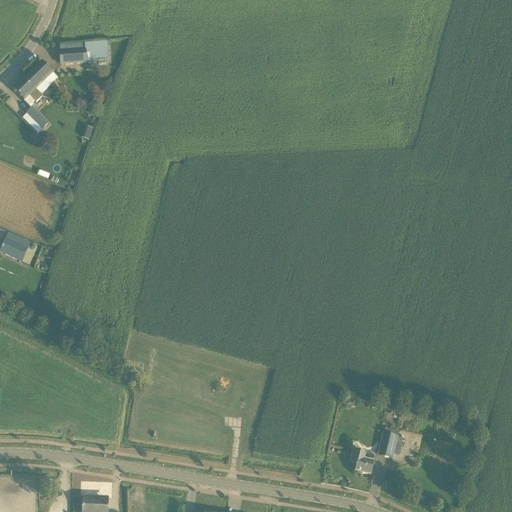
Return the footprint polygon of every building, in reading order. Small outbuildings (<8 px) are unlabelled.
[(108,60),(107,42),(59,46),(60,65),(86,63),(86,61),(108,60)] [(41,98),(42,97),(40,95),(50,86),(45,81),(52,74),(54,71),(49,66),(47,69),(41,62),(23,79),(35,91),(41,98)] [(23,79),(12,90),(19,97),(23,102),(24,101),(29,107),(34,102),(36,103),(41,98),(35,91),(23,79)] [(26,114),(42,130),(48,124),(32,108),(26,114)] [(86,127),(83,138),(90,140),(94,129),(86,127)] [(72,157),(76,137),(63,134),(59,155),(72,157)] [(5,239),(0,250),(0,253),(21,263),(27,250),(5,239)] [(380,446),(377,456),(392,459),(393,455),(399,456),(403,440),(397,438),(398,432),(385,429),(384,434),(383,434),(380,446)] [(369,476),(372,466),(374,457),(353,452),(350,464),(357,465),(355,472),(369,476)] [(82,508),(81,511),(106,511),(107,502),(108,502),(108,498),(91,497),(91,498),(82,498),(82,508)]
